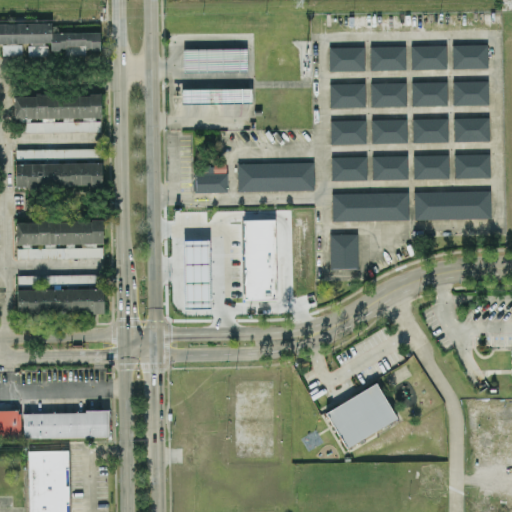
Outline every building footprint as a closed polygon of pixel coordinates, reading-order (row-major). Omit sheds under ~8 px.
[(511,0),(500,0),(501,10),(511,10),(511,0)] [(0,22),(0,43),(2,43),(2,54),(21,54),(21,42),(28,42),(28,55),(46,55),(46,42),(50,42),(50,52),(100,52),(100,31),(52,31),(52,22),(0,22)] [(487,44),(487,67),(452,68),(452,45),(487,44)] [(445,45),(445,69),(410,69),(410,46),(445,45)] [(405,46),(406,70),(371,70),(370,47),(405,46)] [(184,48),(246,47),(247,72),(184,72),(184,48)] [(362,47),(362,70),(327,71),(327,47),(362,47)] [(487,80),(488,103),(453,104),(453,80),(487,80)] [(446,81),(446,105),(412,105),(411,82),(446,81)] [(405,83),(405,106),(370,107),(370,83),(405,83)] [(364,84),(365,108),(330,108),(330,85),(364,84)] [(182,88),(252,87),(252,102),(182,102),(182,88)] [(14,118),(66,117),(66,121),(22,122),(22,131),(99,130),(99,119),(101,119),(101,94),(14,95),(14,118)] [(489,117),(489,140),(455,141),(454,118),(489,117)] [(406,118),(406,142),(372,143),(371,119),(406,118)] [(448,118),(448,141),(414,142),(413,118),(448,118)] [(364,120),(364,143),(330,144),(329,121),(364,120)] [(63,148),(15,148),(15,158),(98,157),(98,149),(63,150),(63,148)] [(490,153),(491,176),(456,177),(456,154),(490,153)] [(448,154),(449,177),(414,178),(414,155),(448,154)] [(407,155),(408,178),(373,179),(373,156),(407,155)] [(366,156),(367,179),(332,180),(331,156),(366,156)] [(238,163),(314,161),(314,189),(238,191),(238,163)] [(102,162),(15,162),(15,186),(102,186),(102,162)] [(225,162),(226,172),(214,172),(214,162),(225,162)] [(227,172),(227,190),(194,191),(194,173),(227,172)] [(490,190),(491,217),(414,219),(414,191),(490,190)] [(408,191),(408,219),(332,220),(331,193),(408,191)] [(16,258),(103,256),(102,218),(15,221),(16,258)] [(245,300),(243,219),(275,219),(277,299),(245,300)] [(331,269),(330,233),(358,232),(358,268),(331,269)] [(209,306),(183,306),(183,240),(209,240),(209,306)] [(103,287),(16,289),(17,312),(104,310),(103,287)] [(326,412),(375,382),(397,418),(347,448),(326,412)] [(23,413),(85,412),(85,410),(108,409),(109,436),(24,437),(23,413)] [(0,438),(21,438),(20,413),(17,413),(17,410),(0,410),(0,438)] [(68,511),(68,449),(28,450),(28,511),(68,511)]
